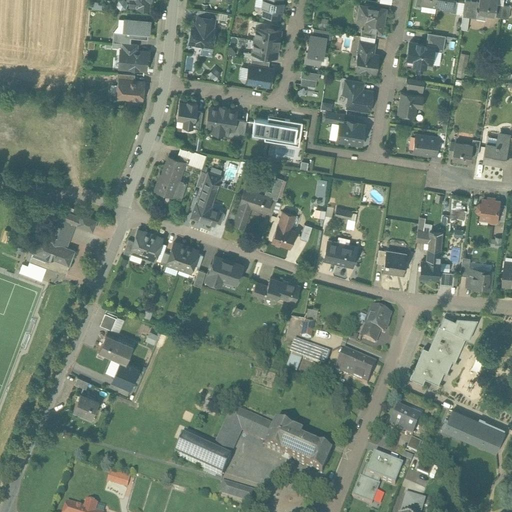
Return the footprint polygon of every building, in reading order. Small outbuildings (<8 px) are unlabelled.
[(130,0),(130,5),(138,6),(138,8),(148,9),(148,0),(130,0)] [(262,0),(261,7),(263,7),(261,15),(280,18),(281,10),(283,11),(284,2),(283,1),(282,0),(262,0)] [(452,0),(437,0),(436,6),(450,8),(451,8),(452,1),(452,0)] [(477,2),(465,0),(464,0),(461,29),(467,30),(469,17),(474,18),(477,2)] [(497,0),(479,0),(476,18),(485,20),(487,13),(495,15),(497,0)] [(503,0),(497,0),(495,15),(495,17),(501,18),(503,5),(503,0)] [(458,2),(452,1),(451,8),(450,8),(450,12),(456,13),(458,2)] [(386,9),(360,5),(358,19),(367,20),(365,30),(376,32),(382,33),(386,9)] [(510,6),(503,5),(501,18),(508,19),(510,6)] [(214,18),(198,15),(197,26),(212,28),(214,18)] [(150,21),(125,19),(124,30),(124,33),(124,37),(131,37),(148,39),(148,33),(149,33),(150,21)] [(197,26),(192,25),(189,42),(196,43),(197,45),(201,46),(203,44),(212,46),(215,29),(212,28),(197,26)] [(280,30),(257,27),(257,26),(256,26),(256,27),(254,39),(279,43),(281,31),(281,30),(280,30)] [(332,31),(314,28),(313,35),(326,37),(330,38),(332,31)] [(376,32),(365,30),(362,29),(361,35),(375,38),(376,32)] [(124,33),(113,32),(112,42),(122,43),(130,43),(131,37),(124,37),(124,33)] [(446,35),(428,33),(426,44),(434,45),(434,50),(443,52),(446,35)] [(313,35),(311,34),(308,52),(306,51),(304,61),(314,63),(314,61),(320,62),(321,55),(323,56),(326,37),(313,35)] [(279,43),(254,39),(252,52),(276,56),(277,56),(279,43)] [(374,44),(360,41),(355,70),(360,71),(361,72),(369,73),(370,72),(375,73),(378,55),(373,54),(374,44)] [(426,44),(410,42),(407,60),(414,61),(413,65),(426,67),(426,63),(432,64),(434,50),(434,45),(426,44)] [(122,49),(121,49),(120,60),(125,60),(124,67),(146,69),(146,62),(148,62),(149,52),(137,50),(122,49)] [(468,56),(461,54),(459,63),(466,64),(468,56)] [(259,59),(251,58),(250,65),(268,68),(269,61),(259,59)] [(250,65),(249,64),(246,82),(270,86),(273,68),(268,68),(250,65)] [(135,74),(117,73),(117,80),(119,80),(134,81),(135,74)] [(312,75),(304,74),(303,84),(311,86),(312,75)] [(424,81),(406,78),(405,85),(407,85),(407,90),(422,92),(424,81)] [(134,81),(119,80),(119,82),(117,88),(117,89),(118,95),(118,97),(142,99),(143,82),(134,81)] [(362,83),(346,80),(344,93),(349,94),(347,107),(369,110),(372,92),(361,90),(362,83)] [(423,95),(401,92),(397,113),(415,116),(416,107),(421,108),(423,95)] [(186,102),(179,101),(176,119),(184,121),(183,126),(193,128),(194,123),(195,123),(197,111),(198,104),(197,104),(197,103),(187,101),(186,102)] [(124,143),(130,123),(100,115),(71,106),(65,129),(96,138),(90,160),(113,167),(119,142),(124,143)] [(228,108),(220,106),(220,109),(210,107),(207,125),(213,126),(212,131),(223,133),(224,128),(231,129),(233,129),(235,119),(236,111),(227,110),(228,108)] [(344,113),(326,110),(325,120),(339,123),(339,120),(343,121),(344,113)] [(203,112),(197,111),(195,123),(194,123),(193,128),(200,129),(203,112)] [(290,120),(268,116),(267,121),(254,118),(252,133),(265,135),(264,139),(299,145),(302,126),(289,124),(290,120)] [(246,121),(235,119),(233,129),(231,129),(229,136),(243,138),(246,121)] [(357,122),(348,120),(348,121),(343,121),(339,120),(339,123),(336,140),(362,145),(365,124),(356,123),(357,122)] [(446,133),(439,132),(438,138),(437,147),(444,148),(446,133)] [(438,138),(416,134),(413,151),(436,155),(437,147),(438,138)] [(500,135),(498,144),(497,145),(486,143),(483,160),(502,163),(502,159),(506,160),(508,149),(510,137),(510,136),(499,134),(499,135),(500,135)] [(480,140),(473,139),(472,145),(471,154),(478,155),(480,140)] [(472,145),(451,142),(449,148),(453,149),(452,158),(470,161),(471,154),(472,145)] [(191,156),(179,152),(177,158),(185,161),(185,162),(189,163),(191,156)] [(168,155),(161,178),(159,177),(154,190),(171,196),(172,195),(180,198),(185,182),(179,180),(185,162),(185,161),(177,158),(168,155)] [(208,173),(201,170),(196,185),(203,187),(208,173)] [(203,187),(198,202),(197,202),(192,216),(214,224),(215,222),(219,211),(219,210),(210,207),(221,176),(209,172),(209,173),(208,173),(203,187)] [(265,196),(271,198),(273,194),(271,193),(277,177),(272,175),(265,196)] [(271,193),(273,194),(279,196),(284,179),(277,177),(271,193)] [(265,196),(245,189),(233,224),(244,228),(251,207),(266,212),(271,198),(265,196)] [(465,220),(467,211),(461,210),(462,198),(452,197),(451,214),(453,214),(453,219),(458,219),(465,220)] [(500,202),(482,200),(482,204),(480,204),(477,206),(477,212),(479,214),(480,214),(480,218),(488,219),(491,222),(495,223),(498,220),(500,204),(500,202)] [(507,205),(500,204),(498,220),(505,221),(507,205)] [(75,208),(66,205),(64,210),(73,213),(75,208)] [(59,208),(53,224),(55,225),(50,240),(60,244),(69,222),(75,224),(77,225),(81,216),(80,216),(73,213),(64,210),(59,208)] [(352,211),(336,208),(334,220),(338,221),(339,217),(350,219),(352,211)] [(225,213),(219,211),(215,222),(221,224),(225,213)] [(295,215),(282,211),(278,225),(277,225),(272,241),(290,247),(295,230),(290,229),(295,215)] [(97,219),(81,213),(80,216),(81,216),(77,225),(93,231),(96,223),(97,219)] [(331,219),(325,217),(323,227),(329,229),(331,219)] [(69,222),(60,244),(66,246),(75,224),(69,222)] [(418,229),(429,231),(432,231),(432,224),(419,222),(418,229)] [(25,224),(15,224),(15,243),(25,242),(25,224)] [(312,227),(305,224),(300,238),(308,241),(312,227)] [(150,234),(138,230),(134,241),(131,251),(143,255),(150,234)] [(429,232),(418,230),(416,241),(428,243),(429,232)] [(432,231),(429,231),(429,232),(428,243),(428,248),(440,249),(440,250),(441,250),(442,232),(432,231)] [(33,252),(39,236),(32,233),(26,249),(33,252)] [(150,234),(143,255),(155,259),(162,238),(150,234)] [(60,244),(50,240),(39,236),(33,252),(30,261),(66,274),(75,250),(66,246),(60,244)] [(134,241),(128,239),(124,253),(129,255),(131,251),(134,241)] [(340,243),(328,240),(326,250),(337,252),(338,245),(339,245),(340,243)] [(186,246),(174,242),(170,254),(166,263),(179,267),(186,246)] [(339,245),(338,245),(337,252),(335,261),(346,264),(353,265),(357,247),(349,245),(348,247),(339,245)] [(198,251),(186,246),(179,267),(191,271),(194,264),(197,253),(198,251)] [(428,248),(426,261),(421,260),(420,279),(427,280),(427,278),(438,279),(440,262),(439,262),(440,250),(440,249),(428,248)] [(386,250),(379,249),(376,262),(384,264),(386,250)] [(405,254),(386,250),(384,264),(383,270),(402,273),(405,254)] [(170,254),(164,252),(160,263),(166,265),(166,263),(170,254)] [(203,255),(197,253),(194,264),(199,266),(203,255)] [(243,266),(214,256),(206,281),(220,286),(222,278),(237,283),(243,266)] [(470,258),(463,257),(460,275),(467,276),(469,268),(470,258)] [(440,262),(438,279),(441,279),(441,272),(447,272),(448,263),(440,262)] [(511,262),(505,262),(503,285),(511,286),(511,262)] [(492,271),(469,268),(468,274),(473,275),(472,287),(489,289),(492,271)] [(206,272),(198,269),(193,284),(201,287),(206,272)] [(441,279),(440,285),(453,286),(454,273),(447,272),(441,272),(441,279)] [(282,282),(270,278),(267,285),(264,296),(276,300),(278,296),(294,301),(300,286),(283,280),(282,282)] [(267,285),(256,282),(252,295),(263,299),(264,296),(267,285)] [(390,315),(373,308),(369,316),(367,317),(365,322),(366,324),(366,325),(379,330),(383,332),(390,315)] [(116,318),(105,313),(100,325),(111,330),(116,318)] [(441,326),(439,326),(429,350),(424,347),(411,378),(423,383),(426,378),(439,384),(444,372),(447,373),(453,361),(456,362),(466,338),(470,339),(479,319),(457,318),(456,321),(445,316),(441,326)] [(314,318),(305,317),(302,337),(311,338),(314,318)] [(379,330),(366,325),(362,337),(375,342),(379,330)] [(133,345),(106,333),(98,351),(120,361),(126,363),(133,345)] [(329,353),(294,341),(291,352),(325,365),(329,353)] [(376,363),(343,349),(335,370),(367,384),(376,363)] [(126,363),(120,361),(112,379),(130,387),(138,368),(126,363)] [(88,382),(77,377),(75,384),(86,388),(88,382)] [(99,401),(80,393),(73,409),(92,417),(99,401)] [(349,404),(340,400),(338,405),(346,408),(349,404)] [(302,434),(275,422),(274,425),(232,407),(220,434),(232,440),(240,422),(269,435),(264,447),(283,455),(306,465),(306,466),(322,473),(331,452),(315,445),(300,439),(302,434)] [(420,418),(397,408),(390,426),(405,432),(405,431),(412,435),(420,418)] [(479,422),(453,410),(444,430),(497,452),(505,433),(504,433),(505,430),(485,421),(484,423),(479,421),(479,422)] [(231,458),(183,437),(174,455),(222,476),(231,458)] [(421,442),(411,437),(407,448),(417,452),(421,442)] [(360,476),(352,496),(372,504),(380,484),(379,484),(380,480),(395,485),(403,465),(374,454),(369,464),(367,463),(364,472),(365,473),(363,478),(360,476)] [(422,459),(417,470),(423,473),(427,462),(422,459)] [(433,464),(427,462),(423,473),(428,475),(433,464)] [(130,476),(111,471),(108,480),(127,486),(130,476)] [(255,492),(223,482),(221,492),(253,502),(255,492)] [(419,511),(423,500),(407,495),(402,511),(419,511)] [(85,509),(67,504),(64,511),(94,511),(96,505),(87,502),(85,509)]
